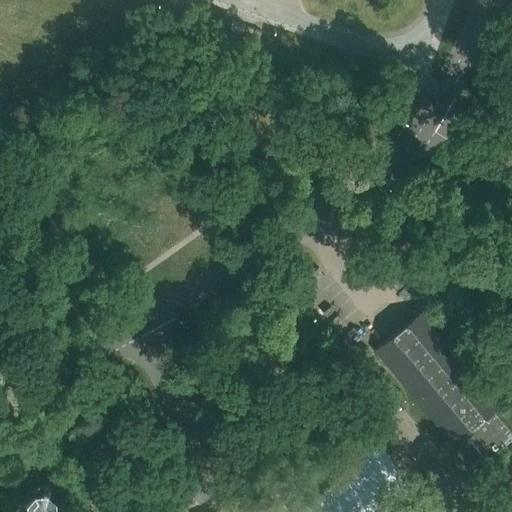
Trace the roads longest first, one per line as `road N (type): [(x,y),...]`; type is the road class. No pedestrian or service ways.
road 1 (unclassified): [(498,0),(454,91),(374,181),(129,324)]
road 2 (unclassified): [(272,511),(129,324)]
road 3 (unclassified): [(129,324),(0,398)]
